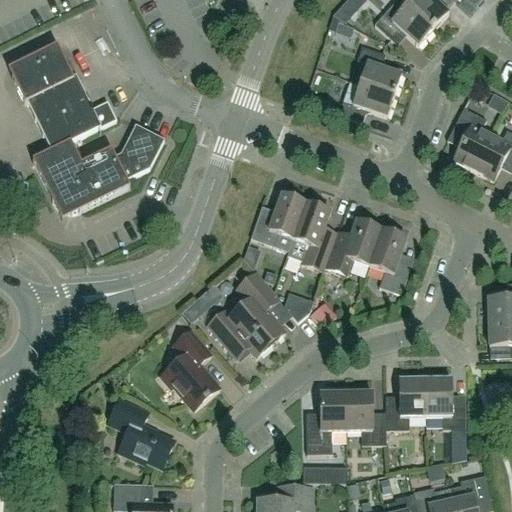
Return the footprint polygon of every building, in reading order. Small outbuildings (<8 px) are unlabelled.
[(399,0),(397,2),(405,9),(432,34),(447,18),(431,3),(434,0),(399,0)] [(382,19),(373,29),(391,46),(401,36),(417,51),(432,34),(405,9),(397,2),(382,19)] [(105,106),(90,114),(74,81),(71,82),(55,49),(21,66),(18,68),(16,71),(16,74),(17,78),(10,81),(23,108),(25,107),(49,155),(49,156),(69,146),(69,147),(114,124),(105,106)] [(379,72),(384,59),(360,51),(355,65),(365,68),(357,89),(393,100),(400,79),(379,72)] [(348,86),(341,106),(337,119),(360,127),(365,114),(385,122),(393,100),(357,89),(348,86)] [(462,113),(449,138),(462,144),(451,165),(472,175),(489,142),(479,136),(485,125),(462,113)] [(49,156),(49,155),(31,164),(36,175),(51,206),(53,209),(56,212),(58,210),(71,215),(71,217),(75,217),(78,215),(79,215),(128,191),(124,184),(148,173),(163,144),(134,129),(119,158),(113,161),(109,153),(79,168),(69,147),(69,146),(49,156)] [(499,147),(489,142),(472,175),(492,185),(502,165),(511,169),(511,138),(505,135),(499,147)] [(257,221),(249,243),(272,251),(287,257),(304,208),(280,199),(274,216),(270,226),(257,221)] [(287,257),(285,260),(299,265),(298,268),(322,276),(324,272),(336,237),(323,233),(325,226),(328,216),(304,208),(287,257)] [(336,237),(324,272),(345,280),(351,264),(367,270),(379,234),(355,226),(351,235),(350,240),(337,236),(336,237)] [(379,234),(367,270),(383,276),(377,291),(399,299),(412,263),(399,258),(404,243),(379,234)] [(246,251),(242,264),(251,275),(258,255),(246,251)] [(275,280),(264,276),(261,285),(272,289),(275,280)] [(277,306),(254,278),(234,296),(244,308),(228,322),(223,316),(206,330),(235,363),(247,353),(255,362),(283,338),(265,316),(277,306)] [(487,327),(511,326),(511,288),(507,288),(508,302),(486,303),(487,327)] [(511,326),(487,327),(488,351),(509,350),(509,362),(511,362),(511,326)] [(172,392),(192,415),(218,393),(197,370),(209,360),(189,336),(172,350),(182,362),(159,381),(170,393),(172,392)] [(424,422),(423,384),(397,385),(398,408),(384,408),(384,425),(384,435),(407,435),(407,422),(424,422)] [(449,384),(423,384),(424,422),(441,421),(441,434),(464,434),(464,407),(450,407),(449,384)] [(345,436),(344,397),(318,398),(318,427),(305,427),(305,451),(330,450),(330,436),(345,436)] [(384,435),(384,425),(370,426),(370,397),(344,397),(345,436),(359,435),(360,450),(384,449),(384,435)] [(173,446),(140,431),(147,418),(117,404),(106,428),(126,437),(117,457),(143,469),(144,466),(160,474),(173,446)] [(342,472),(321,472),(321,487),(342,487),(342,472)] [(459,490),(446,493),(449,505),(450,511),(473,511),(473,510),(489,506),(483,480),(458,486),(459,490)] [(170,511),(171,508),(141,507),(142,489),(113,488),(111,511),(170,511)] [(310,511),(311,491),(275,491),(274,505),(256,505),(255,511),(310,511)] [(431,493),(413,497),(411,497),(412,499),(414,511),(450,511),(449,505),(446,493),(432,497),(431,493)] [(414,511),(412,499),(393,503),(394,508),(381,511),(414,511)]
